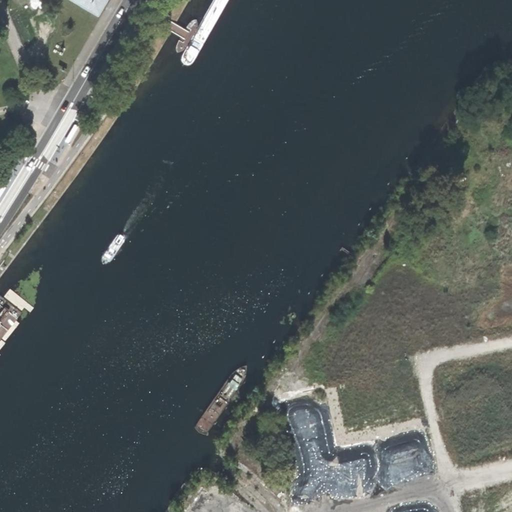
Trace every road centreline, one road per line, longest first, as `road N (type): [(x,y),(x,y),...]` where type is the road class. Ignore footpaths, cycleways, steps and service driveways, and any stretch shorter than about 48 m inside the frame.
road 1 (secondary): [(0,224),(134,0)]
road 2 (residential): [(420,362),(445,487)]
